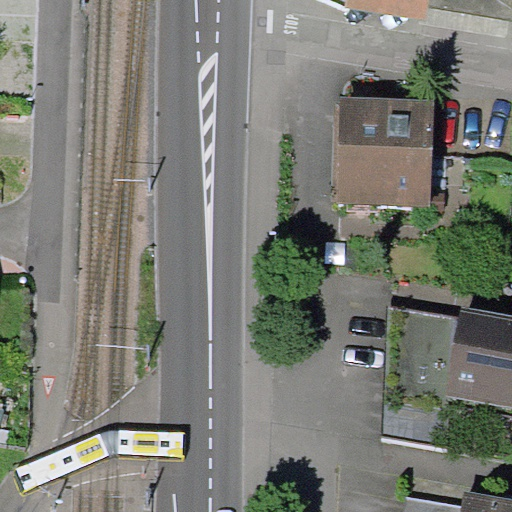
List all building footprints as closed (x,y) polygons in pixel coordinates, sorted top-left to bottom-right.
[(336,207),(425,210),(428,119),(339,116),(336,207)] [(448,356),(449,324),(386,313),(385,345),(448,356)] [(446,402),(511,413),(511,330),(459,322),(446,402)] [(446,387),(448,356),(385,345),(383,377),(446,387)] [(445,419),(446,387),(383,377),(382,409),(445,419)] [(443,451),(445,419),(382,409),(380,441),(443,451)] [(458,511),(459,510),(403,501),(401,511),(458,511)]
